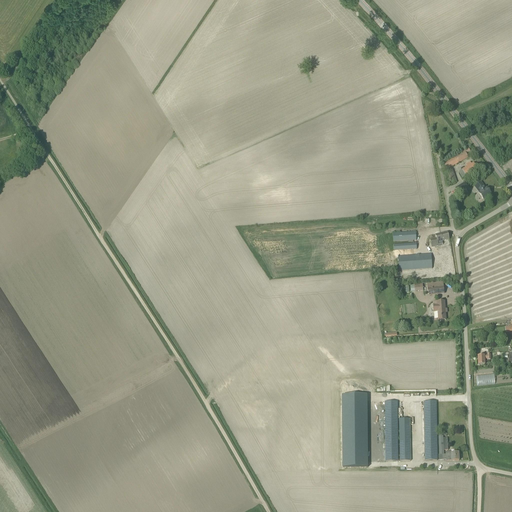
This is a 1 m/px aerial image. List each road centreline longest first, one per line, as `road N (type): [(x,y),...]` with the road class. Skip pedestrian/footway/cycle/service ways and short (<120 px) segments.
road 1 (unclassified): [(511,472),(470,456),(455,239),(511,200)]
road 2 (track): [(269,511),(128,282)]
road 3 (tertiary): [(511,190),(357,0)]
road 4 (track): [(35,136),(128,282)]
